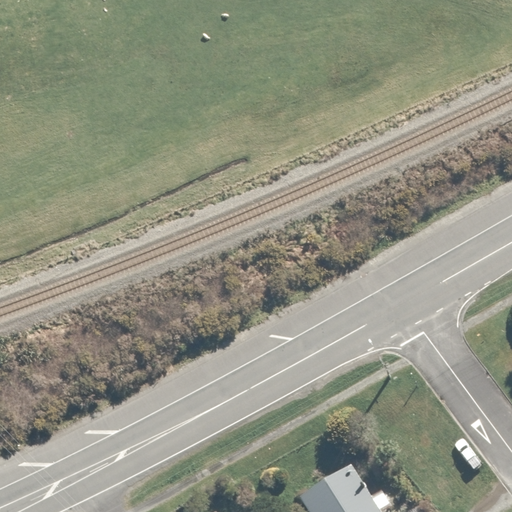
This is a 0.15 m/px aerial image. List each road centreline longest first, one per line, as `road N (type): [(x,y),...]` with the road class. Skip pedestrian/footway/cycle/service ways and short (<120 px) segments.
road 1 (primary): [(403,303),(4,511)]
road 2 (residential): [(511,448),(403,303)]
road 3 (primary): [(511,241),(403,303)]
